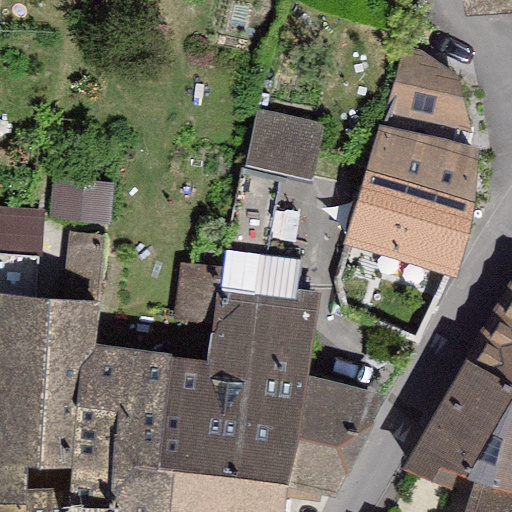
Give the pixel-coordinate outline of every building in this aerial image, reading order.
[(511,0),(478,0),(481,10),(511,7),(511,0)] [(444,56),(412,47),(340,280),(348,316),(424,345),(462,273),(484,155),(470,80),(444,56)] [(0,511),(292,511),(295,489),(336,493),(397,396),(375,389),(311,379),(324,303),(300,300),(306,259),(272,256),(287,177),(316,182),(328,124),(261,111),(249,172),(242,171),(227,266),(185,263),(172,348),(98,340),(104,324),(110,238),(76,237),(71,296),(38,293),(41,243),(0,242),(0,511)] [(52,213),(110,217),(112,182),(54,178),(52,213)] [(511,511),(511,297),(408,467),(458,490),(463,475),(480,482),(470,511),(511,511)]
